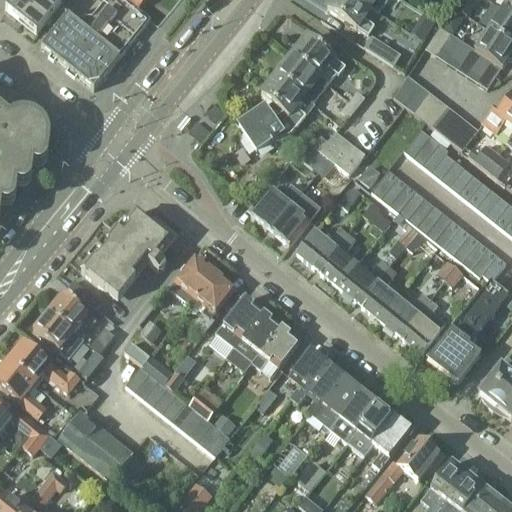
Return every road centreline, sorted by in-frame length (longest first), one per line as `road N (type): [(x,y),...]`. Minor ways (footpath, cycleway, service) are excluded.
road 1 (tertiary): [(511,475),(107,158)]
road 2 (secondary): [(107,158),(234,0)]
road 3 (secondary): [(0,290),(107,158)]
road 4 (residential): [(107,158),(0,62)]
